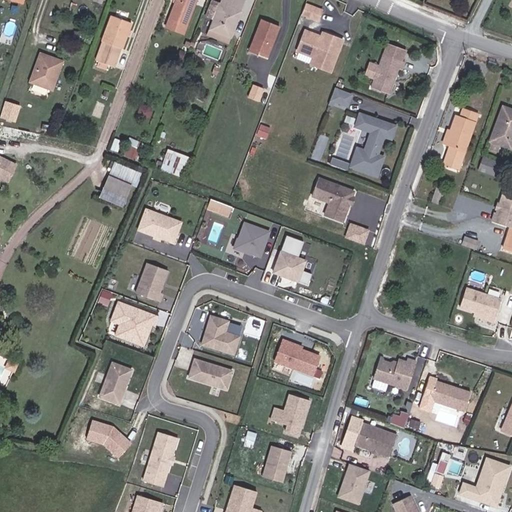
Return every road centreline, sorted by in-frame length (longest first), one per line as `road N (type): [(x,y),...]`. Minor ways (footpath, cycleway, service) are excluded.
road 1 (residential): [(358,335),(210,280),(194,284),(154,388),(155,399),(208,425),(189,511)]
road 2 (unclassified): [(364,314),(455,36)]
road 3 (unclassified): [(307,511),(358,335)]
road 4 (residential): [(364,314),(511,358)]
